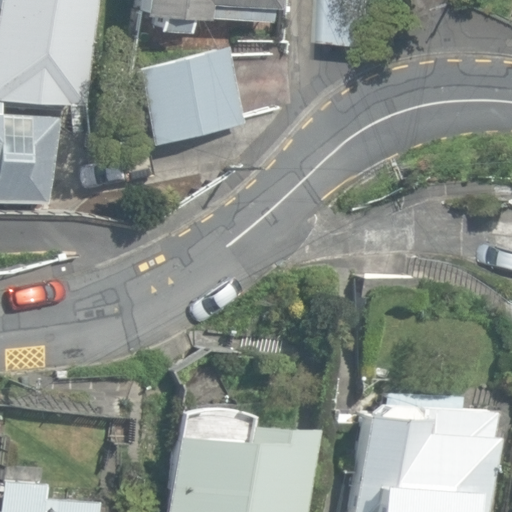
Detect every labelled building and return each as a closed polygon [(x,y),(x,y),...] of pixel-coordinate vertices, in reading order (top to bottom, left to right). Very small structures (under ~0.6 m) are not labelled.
[(0,0),(0,202),(47,205),(51,114),(0,112),(0,100),(82,105),(85,0),(0,0)] [(148,27),(178,29),(179,14),(264,20),(264,7),(269,7),(269,0),(130,0),(130,11),(149,12),(148,27)] [(322,0),(319,33),(372,39),(376,0),(322,0)] [(126,66),(144,144),(236,123),(218,45),(126,66)] [(359,275),(363,359),(417,356),(413,272),(359,275)] [(169,364),(198,409),(228,390),(199,345),(169,364)] [(477,511),(482,432),(476,432),(478,407),(409,402),(408,413),(351,410),(344,511),(477,511)] [(161,511),(303,511),(308,428),(240,425),(240,437),(166,433),(161,511)] [(0,511),(74,511),(76,494),(24,491),(25,477),(0,475),(0,511)]
